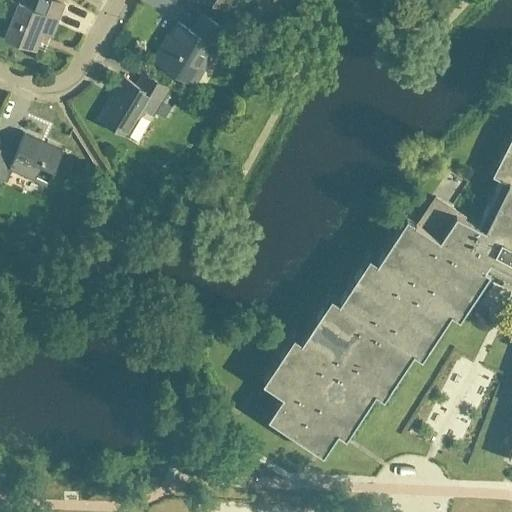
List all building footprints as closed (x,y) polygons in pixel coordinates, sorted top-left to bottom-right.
[(21,3),(7,37),(34,48),(41,31),(53,35),(65,5),(53,0),(40,0),(36,10),(21,3)] [(207,0),(229,13),(236,0),(207,0)] [(177,24),(155,62),(195,86),(207,65),(208,66),(229,31),(201,16),(191,32),(177,24)] [(169,87),(168,88),(143,73),(135,86),(122,77),(110,99),(112,99),(100,120),(127,137),(143,110),(153,116),(163,98),(171,102),(177,92),(169,87)] [(0,139),(0,179),(7,182),(12,171),(48,187),(64,150),(25,133),(19,148),(0,139)] [(464,218),(465,216),(437,198),(419,224),(407,216),(378,262),(370,256),(341,301),(332,295),(303,340),(294,335),(264,382),(283,395),(268,417),(323,454),(337,431),(346,437),(375,392),(384,398),(414,352),(422,358),(451,313),(459,318),(490,272),(489,270),(491,267),(511,277),(511,449),(509,459),(511,460),(511,136),(493,174),(502,179),(479,225),(464,218)]
